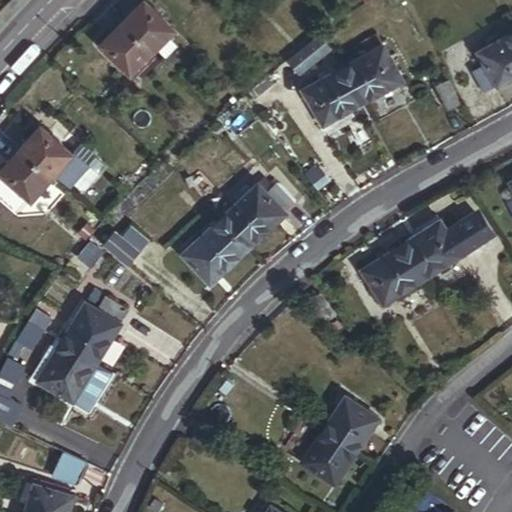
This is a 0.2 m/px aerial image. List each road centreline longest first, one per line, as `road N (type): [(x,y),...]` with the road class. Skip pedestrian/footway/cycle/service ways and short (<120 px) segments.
road 1 (residential): [(115,511),(170,405),(255,298),(381,200),(511,127)]
road 2 (residential): [(511,346),(439,402),(364,511)]
